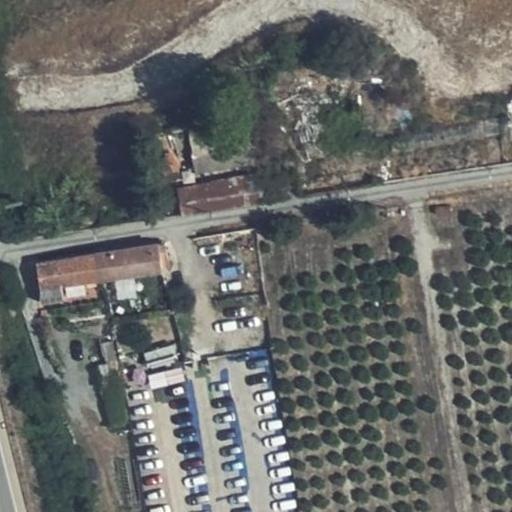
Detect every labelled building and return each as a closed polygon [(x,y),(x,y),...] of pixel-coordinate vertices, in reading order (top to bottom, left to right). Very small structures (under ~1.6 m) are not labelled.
[(253,160),(246,126),(192,138),(199,174),(253,160)] [(180,190),(184,215),(256,204),(263,197),(265,189),(261,189),(259,173),(180,190)] [(258,257),(253,227),(217,235),(221,263),(258,257)] [(166,242),(158,244),(161,261),(170,260),(166,242)] [(158,244),(94,255),(97,279),(163,270),(161,261),(158,244)] [(97,279),(94,255),(36,264),(42,304),(67,299),(65,286),(97,279)] [(151,299),(134,301),(136,306),(151,304),(153,308),(175,304),(173,297),(151,299)]
